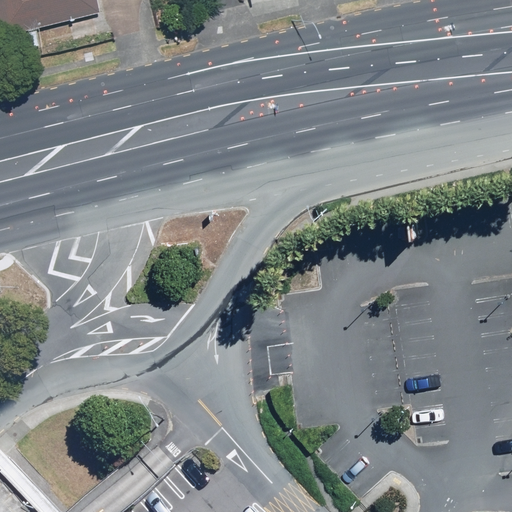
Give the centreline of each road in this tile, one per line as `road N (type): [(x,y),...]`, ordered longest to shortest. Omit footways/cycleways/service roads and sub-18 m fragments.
road 1 (primary): [(511,106),(297,144),(0,220)]
road 2 (primary): [(0,138),(337,59),(511,30)]
